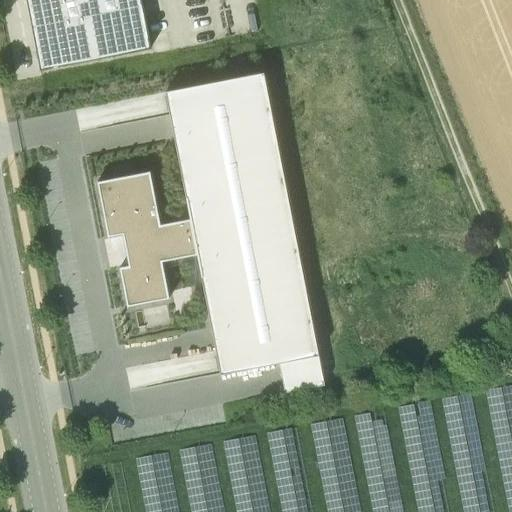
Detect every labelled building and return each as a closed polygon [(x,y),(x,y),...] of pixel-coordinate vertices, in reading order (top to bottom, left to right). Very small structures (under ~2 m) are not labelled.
[(151,49),(141,0),(26,0),(40,71),(151,49)] [(284,393),(324,385),(264,73),(165,92),(190,219),(161,225),(150,172),(97,182),(107,238),(123,235),(128,266),(119,268),(127,307),(169,298),(162,262),(197,255),(220,375),(279,364),(284,393)] [(149,111),(167,107),(164,96),(147,100),(149,111)] [(511,383),(489,389),(496,426),(509,423),(511,436),(511,383)] [(458,455),(466,511),(491,511),(475,393),(445,397),(448,419),(463,417),(466,437),(455,439),(456,449),(461,448),(460,442),(472,441),(473,453),(458,455)] [(421,511),(446,511),(434,439),(424,441),(426,452),(412,454),(421,511)]
